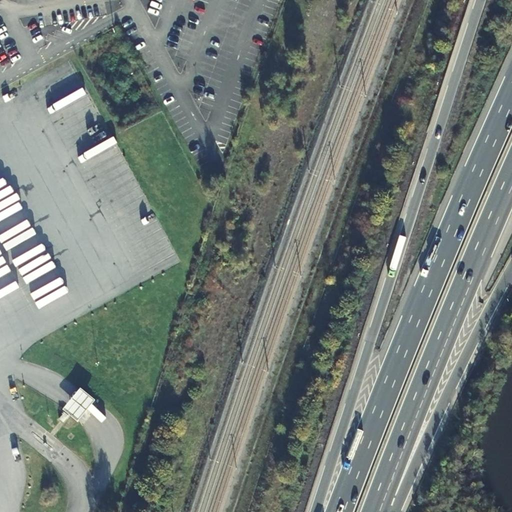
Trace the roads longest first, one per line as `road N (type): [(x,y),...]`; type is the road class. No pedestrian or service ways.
road 1 (motorway): [(480,0),(315,511)]
road 2 (motorway): [(511,92),(338,511)]
road 3 (motorway): [(374,511),(511,175)]
road 4 (motorway): [(398,511),(511,267)]
